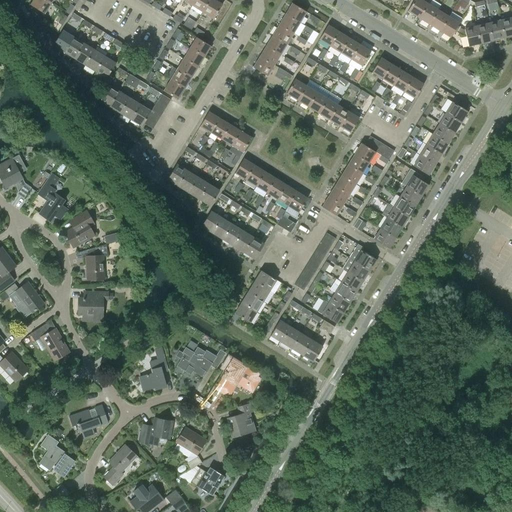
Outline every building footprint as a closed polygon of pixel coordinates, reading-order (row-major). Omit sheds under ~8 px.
[(51,4),(45,0),(33,0),(30,5),(45,14),(51,4)] [(159,11),(162,7),(164,3),(160,0),(158,4),(154,2),(151,5),(159,11)] [(195,0),(192,6),(203,12),(210,0),(195,0)] [(222,5),(214,0),(210,0),(203,12),(214,19),(222,5)] [(414,0),(408,11),(418,18),(427,4),(421,0),(414,0)] [(285,14),(300,23),(307,12),(292,3),(285,14)] [(69,15),(74,7),(70,4),(65,12),(69,15)] [(438,10),(427,4),(418,18),(429,24),(438,10)] [(170,17),(172,13),(164,8),(162,12),(170,17)] [(448,17),(438,10),(429,24),(440,31),(448,17)] [(79,22),(81,18),(73,13),(71,17),(79,22)] [(279,25),(293,34),(300,23),(285,14),(279,25)] [(62,26),(67,17),(64,15),(58,23),(62,26)] [(181,24),(183,20),(175,15),(172,19),(181,24)] [(317,24),(320,20),(311,15),(309,19),(317,24)] [(459,23),(448,17),(440,31),(450,38),(455,30),(458,26),(459,23)] [(511,17),(501,20),(505,38),(511,36),(511,17)] [(90,29),(92,25),(84,20),(81,24),(90,29)] [(501,20),(489,23),(493,41),(505,38),(501,20)] [(191,30),(194,26),(189,24),(185,21),(183,25),(191,30)] [(489,23),(477,26),(481,43),(493,41),(489,23)] [(293,34),(279,25),(272,35),(287,44),(293,34)] [(100,35),(103,32),(94,26),(92,30),(100,35)] [(313,31),(305,26),(302,30),(310,35),(313,31)] [(330,47),(339,33),(339,32),(328,26),(319,40),(330,47)] [(465,31),(458,26),(455,30),(467,38),(469,46),(481,43),(477,26),(465,29),(465,31)] [(202,37),(204,33),(196,28),(194,32),(202,37)] [(176,39),(181,31),(177,29),(172,37),(176,39)] [(53,46),(64,52),(73,37),(63,31),(53,46)] [(349,39),(339,32),(339,33),(330,47),(341,53),(349,39)] [(111,42),(113,38),(105,33),(103,37),(111,42)] [(266,46),(280,55),(287,44),(272,35),(266,46)] [(307,41),(298,36),(296,40),(304,45),(307,41)] [(84,44),(73,37),(64,52),(74,59),(84,44)] [(190,48),(204,57),(211,46),(197,38),(190,48)] [(169,50),(174,42),(170,39),(165,47),(169,50)] [(351,60),(360,45),(349,39),(341,53),(351,60)] [(121,49),(124,45),(115,40),(113,43),(121,49)] [(94,50),(84,44),(74,59),(85,65),(94,50)] [(182,57),(174,50),(179,45),(178,44),(165,59),(174,66),(182,57)] [(371,52),(360,45),(351,60),(362,66),(371,52)] [(259,56),(274,65),(280,55),(266,46),(259,56)] [(300,52),(292,47),(290,51),(298,56),(300,52)] [(204,57),(190,48),(184,59),(198,68),(204,57)] [(327,52),(323,49),(318,57),(322,60),(327,52)] [(96,72),(101,63),(105,57),(94,50),(85,65),(96,72)] [(163,60),(168,52),(164,50),(159,58),(163,60)] [(274,65),(259,56),(253,67),(267,76),(274,65)] [(338,58),(334,56),(329,64),(332,66),(338,58)] [(116,64),(105,57),(101,63),(96,72),(106,79),(116,64)] [(294,63),(286,58),(283,61),(291,66),(294,63)] [(314,67),(316,63),(308,58),(306,62),(314,67)] [(383,79),(391,65),(381,58),(372,72),(383,79)] [(198,68),(184,59),(177,70),(191,78),(198,68)] [(156,71),(161,63),(157,61),(152,69),(156,71)] [(348,65),(344,62),(339,71),(343,73),(348,65)] [(327,70),(319,65),(316,68),(325,74),(327,70)] [(391,65),(383,79),(393,85),(402,71),(391,65)] [(124,77),(127,73),(119,68),(116,72),(124,77)] [(285,77),(288,73),(279,68),(277,72),(285,77)] [(359,71),(355,69),(350,77),(354,79),(359,71)] [(191,78),(177,70),(171,80),(185,89),(191,78)] [(149,82),(155,74),(151,71),(146,80),(149,82)] [(338,76),(329,71),(327,75),(335,80),(338,76)] [(413,78),(402,71),(393,85),(404,92),(413,78)] [(135,83),(138,79),(130,74),(127,78),(135,83)] [(348,82),(340,77),(338,81),(346,86),(348,82)] [(423,85),(413,78),(404,92),(415,99),(423,85)] [(185,89),(171,80),(164,91),(178,100),(185,89)] [(297,100),(306,86),(295,80),(286,94),(297,100)] [(146,90),(148,86),(140,81),(138,85),(146,90)] [(375,92),(380,84),(376,82),(371,90),(375,92)] [(359,89),(350,84),(348,88),(356,93),(359,89)] [(110,107),(119,92),(108,85),(99,100),(110,107)] [(316,93),(306,86),(297,100),(308,107),(316,93)] [(157,96),(159,92),(151,87),(148,91),(157,96)] [(385,99),(390,91),(386,88),(381,97),(385,99)] [(367,99),(369,95),(361,90),(359,94),(367,99)] [(110,107),(120,113),(130,98),(119,92),(110,107)] [(318,113),(326,100),(327,99),(316,93),(308,107),(318,113)] [(158,99),(168,105),(171,100),(162,94),(158,99)] [(396,105),(401,97),(397,95),(392,103),(396,105)] [(434,106),(439,97),(435,95),(430,103),(434,106)] [(140,105),(130,98),(120,113),(131,120),(140,105)] [(165,110),(168,105),(158,99),(156,104),(165,110)] [(327,99),(326,100),(318,113),(329,120),(337,105),(327,99)] [(406,112),(412,104),(408,101),(402,109),(406,112)] [(446,113),(461,123),(467,112),(452,103),(446,113)] [(162,114),(165,110),(156,104),(153,109),(162,114)] [(142,127),(144,123),(145,121),(147,118),(150,113),(151,111),(140,105),(131,120),(142,127)] [(348,112),(337,105),(329,120),(339,126),(348,112)] [(427,116),(432,108),(428,106),(423,114),(427,116)] [(151,111),(150,113),(159,119),(162,114),(153,109),(151,111)] [(211,133),(219,120),(220,119),(209,112),(200,126),(211,133)] [(348,112),(339,126),(350,133),(359,118),(348,112)] [(150,113),(147,118),(156,124),(159,119),(150,113)] [(446,113),(439,124),(454,133),(461,123),(446,113)] [(421,127),(426,119),(422,116),(417,124),(421,127)] [(147,118),(145,121),(144,123),(153,129),(156,124),(147,118)] [(220,119),(219,120),(211,133),(222,139),(230,125),(220,119)] [(454,133),(439,124),(433,134),(448,144),(454,133)] [(241,132),(230,125),(222,139),(232,146),(241,132)] [(414,137),(419,129),(415,127),(410,135),(414,137)] [(252,138),(241,132),(232,146),(243,153),(252,138)] [(448,144),(433,134),(426,145),(441,154),(448,144)] [(203,146),(208,138),(204,136),(199,144),(203,146)] [(370,136),(364,145),(369,149),(375,139),(370,136)] [(407,148),(413,140),(409,137),(403,145),(407,148)] [(375,139),(369,149),(374,151),(380,142),(375,139)] [(214,153),(219,145),(215,142),(210,150),(214,153)] [(379,154),(384,145),(380,142),(374,151),(376,152),(379,154)] [(369,163),(373,156),(378,159),(380,155),(379,154),(376,152),(374,151),(369,149),(364,145),(361,144),(355,154),(369,163)] [(383,157),(389,148),(384,145),(379,154),(380,155),(383,157)] [(441,154),(426,145),(420,156),(435,165),(441,154)] [(193,156),(195,152),(187,147),(185,151),(193,156)] [(383,157),(388,160),(394,151),(389,148),(383,157)] [(401,159),(406,150),(402,148),(397,156),(401,159)] [(229,151),(225,149),(220,157),(224,159),(229,151)] [(203,163),(206,159),(198,154),(196,158),(203,163)] [(348,165),(362,174),(369,163),(355,154),(348,165)] [(235,166),(240,157),(236,155),(231,163),(235,166)] [(386,164),(388,160),(383,157),(380,155),(378,159),(386,164)] [(435,165),(420,156),(413,166),(428,176),(435,165)] [(246,180),(251,171),(254,166),(243,159),(235,173),(246,180)] [(23,199),(31,188),(25,185),(12,160),(0,165),(0,177),(5,188),(18,181),(22,189),(18,195),(23,199)] [(214,170),(216,166),(208,161),(206,165),(214,170)] [(167,180),(178,186),(187,171),(177,165),(167,180)] [(341,175),(356,184),(362,174),(348,165),(341,175)] [(254,166),(251,171),(246,180),(256,187),(265,172),(254,166)] [(379,169),(374,166),(371,170),(379,175),(382,171),(379,169)] [(225,176),(227,172),(219,167),(216,171),(225,176)] [(428,185),(421,181),(424,177),(410,169),(401,183),(407,186),(406,187),(421,196),(428,185)] [(178,186),(188,193),(198,178),(187,171),(178,186)] [(275,179),(265,172),(256,187),(267,193),(275,179)] [(60,219),(67,210),(61,206),(64,201),(50,191),(58,180),(50,175),(37,194),(49,202),(40,214),(50,222),(54,215),(60,219)] [(335,186),(349,195),(356,184),(341,175),(335,186)] [(388,178),(384,176),(379,184),(383,187),(388,178)] [(375,182),(367,177),(365,180),(373,186),(375,182)] [(199,199),(208,184),(198,178),(188,193),(199,199)] [(277,200),(277,199),(286,185),(275,179),(267,193),(277,200)] [(238,193),(243,185),(239,183),(234,191),(238,193)] [(219,191),(208,184),(199,199),(210,206),(219,191)] [(286,185),(277,199),(277,200),(288,206),(296,192),(286,185)] [(349,195),(335,186),(328,196),(343,205),(349,195)] [(369,192),(361,187),(358,191),(366,196),(369,192)] [(381,189),(378,187),(373,195),(377,197),(381,189)] [(421,196),(406,187),(400,197),(415,206),(421,196)] [(248,200),(253,192),(249,189),(244,198),(248,200)] [(307,199),(296,192),(288,206),(299,213),(307,199)] [(227,203),(229,199),(221,194),(218,198),(227,203)] [(259,206),(264,198),(260,196),(255,204),(259,206)] [(343,205),(328,196),(322,207),(336,216),(343,205)] [(362,203),(354,197),(352,201),(360,206),(362,203)] [(393,207),(408,217),(415,206),(400,197),(393,207)] [(375,200),(371,198),(366,205),(370,208),(375,200)] [(238,210),(240,206),(232,201),(229,205),(238,210)] [(269,213),(274,205),(270,203),(265,211),(269,213)] [(387,218),(402,228),(408,217),(393,207),(387,218)] [(250,212),(242,208),(240,211),(248,216),(250,212)] [(354,217),(356,213),(348,208),(345,212),(354,217)] [(368,210),(365,208),(360,216),(363,218),(368,210)] [(282,216),(285,211),(281,209),(276,217),(280,219),(280,220),(282,216)] [(94,236),(89,227),(94,225),(86,211),(69,221),(73,228),(65,233),(73,248),(94,236)] [(212,233),(221,218),(210,211),(201,227),(212,233)] [(261,219),(253,214),(251,218),(259,223),(261,219)] [(295,225),(282,216),(280,220),(280,219),(276,225),(290,233),(295,225)] [(212,233),(222,240),(232,225),(221,218),(212,233)] [(402,228),(387,218),(380,229),(395,238),(402,228)] [(357,229),(362,221),(358,219),(353,227),(357,229)] [(269,229),(272,225),(263,220),(261,224),(269,229)] [(233,246),(242,231),(232,225),(222,240),(233,246)] [(395,238),(380,229),(373,239),(388,249),(395,238)] [(233,246),(244,253),(253,238),(242,231),(233,246)] [(117,242),(123,240),(121,232),(115,234),(117,242)] [(323,238),(332,244),(335,239),(326,233),(323,238)] [(264,244),(253,238),(244,253),(254,259),(264,244)] [(332,244),(323,238),(320,243),(329,248),(332,244)] [(337,251),(342,243),(338,240),(333,249),(337,251)] [(329,248),(320,243),(317,247),(326,253),(329,248)] [(358,244),(349,258),(369,271),(376,260),(361,251),(363,248),(358,244)] [(103,256),(108,256),(106,245),(89,250),(89,257),(86,257),(87,281),(104,280),(103,256)] [(326,253),(317,247),(314,252),(324,258),(326,253)] [(8,272),(15,267),(2,248),(0,249),(0,274),(2,276),(0,277),(0,292),(14,282),(8,272)] [(336,253),(332,251),(327,259),(331,262),(336,253)] [(324,258),(314,252),(311,257),(321,262),(324,258)] [(321,262),(311,257),(309,261),(318,267),(321,262)] [(369,271),(349,258),(343,269),(348,272),(363,281),(369,271)] [(309,261),(306,266),(315,272),(318,267),(309,261)] [(329,264),(326,262),(321,270),(324,272),(329,264)] [(303,271),(312,276),(315,272),(306,266),(303,271)] [(254,282),(269,291),(276,280),(260,271),(254,282)] [(300,275),(309,281),(312,276),(303,271),(300,275)] [(363,281),(348,272),(341,282),(356,292),(363,281)] [(322,275),(319,273),(314,281),(318,283),(322,275)] [(297,280),(306,286),(309,281),(300,275),(297,280)] [(356,292),(341,282),(336,279),(329,290),(334,293),(350,302),(356,292)] [(306,286),(297,280),(294,285),(303,291),(306,286)] [(247,292),(263,301),(269,291),(254,282),(247,292)] [(24,319),(32,313),(32,314),(44,304),(27,283),(19,290),(14,284),(5,291),(5,292),(9,297),(16,292),(24,303),(16,309),(24,319)] [(316,285),(312,283),(308,291),(311,293),(316,285)] [(286,302),(291,294),(287,291),(282,300),(286,302)] [(108,294),(108,293),(93,292),(93,299),(79,299),(79,314),(92,314),(92,321),(103,321),(104,300),(108,300),(108,294)] [(241,303),(257,312),(263,301),(247,292),(241,303)] [(305,304),(310,296),(306,293),(301,302),(305,304)] [(328,304),(343,313),(350,302),(334,293),(328,304)] [(297,310),(300,306),(292,301),(289,305),(297,310)] [(280,312),(285,304),(281,302),(276,310),(280,312)] [(257,312),(241,303),(235,313),(250,323),(257,312)] [(343,313),(328,304),(321,314),(337,324),(343,313)] [(311,313),(302,308),(300,312),(308,317),(311,313)] [(274,323),(279,315),(275,312),(270,320),(274,323)] [(321,319),(313,314),(311,318),(319,323),(321,319)] [(270,336),(281,342),(291,327),(280,320),(270,336)] [(330,334),(334,327),(324,320),(319,327),(330,334)] [(267,334),(272,325),(268,323),(263,331),(267,334)] [(30,334),(32,336),(35,341),(41,338),(54,361),(70,352),(56,329),(47,334),(42,326),(30,334)] [(281,342),(292,349),(301,334),(291,327),(281,342)] [(302,356),(308,346),(312,340),(301,334),(292,349),(302,356)] [(187,346),(194,349),(196,342),(190,340),(187,346)] [(312,340),(308,346),(302,356),(313,362),(317,356),(320,351),(322,347),(312,340)] [(216,370),(226,354),(220,350),(216,357),(206,351),(205,353),(197,348),(194,353),(186,348),(182,353),(179,351),(176,356),(181,359),(176,366),(191,375),(193,372),(202,377),(205,372),(207,373),(211,366),(216,370)] [(0,365),(15,382),(28,370),(12,353),(4,360),(0,356),(0,365)] [(252,392),(260,380),(257,378),(259,375),(235,360),(237,357),(230,353),(221,368),(227,372),(216,390),(228,397),(237,382),(252,392)] [(162,373),(168,371),(163,355),(157,356),(158,360),(150,362),(153,374),(139,378),(143,391),(154,388),(155,390),(166,387),(162,373)] [(511,367),(508,365),(495,386),(511,397),(511,367)] [(249,413),(254,411),(252,404),(237,408),(239,415),(227,419),(233,437),(254,431),(249,413)] [(69,417),(73,427),(79,425),(84,438),(96,434),(94,428),(108,423),(102,405),(94,408),(95,410),(89,412),(89,410),(69,417)] [(155,445),(157,437),(170,439),(173,422),(154,419),(153,427),(142,425),(139,442),(155,445)] [(57,428),(53,434),(59,437),(62,432),(57,428)] [(197,455),(206,441),(185,428),(176,442),(197,455)] [(50,471),(51,469),(64,477),(75,461),(65,454),(66,453),(56,446),(59,442),(48,435),(41,446),(48,451),(39,463),(50,471)] [(121,473),(137,456),(126,445),(109,463),(114,467),(104,477),(113,486),(123,475),(121,473)] [(196,466),(201,463),(198,457),(186,464),(190,470),(196,466)] [(210,468),(206,473),(196,466),(190,470),(178,476),(190,483),(212,496),(224,477),(210,468)] [(162,480),(169,489),(171,487),(164,478),(162,480)] [(152,485),(146,490),(142,485),(134,492),(138,497),(130,502),(137,511),(148,511),(164,500),(152,485)] [(171,505),(177,500),(181,497),(175,490),(166,498),(171,505)] [(181,497),(177,500),(171,505),(176,510),(177,511),(183,511),(189,507),(185,503),(181,497)]
